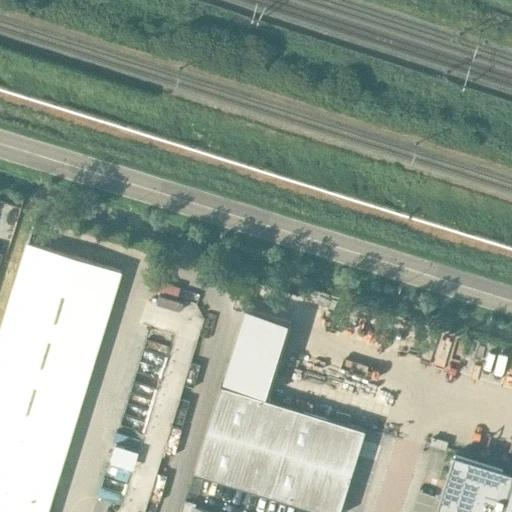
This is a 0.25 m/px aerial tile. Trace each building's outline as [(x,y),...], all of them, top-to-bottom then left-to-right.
[(45,511),(120,269),(26,241),(0,327),(0,511),(45,511)] [(339,511),(365,428),(221,384),(194,471),(326,511),(339,511)] [(116,442),(110,460),(121,463),(127,445),(116,442)] [(511,511),(511,469),(454,452),(436,511),(439,511),(511,511)] [(185,499),(181,511),(214,511),(194,506),(195,502),(185,499)]
